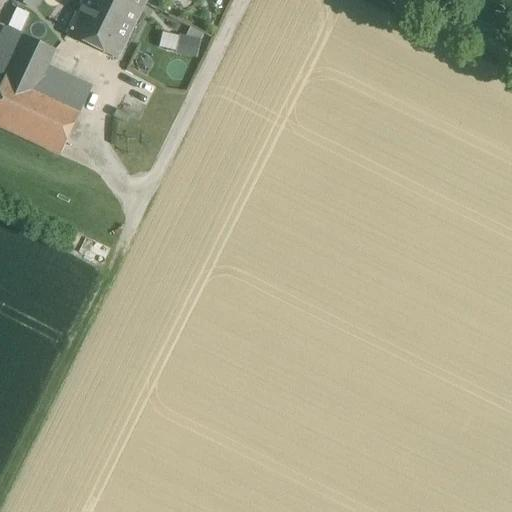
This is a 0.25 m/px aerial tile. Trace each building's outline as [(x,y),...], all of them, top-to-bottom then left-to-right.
[(146,0),(86,0),(70,33),(119,58),(146,0)] [(16,10),(7,28),(20,34),(29,16),(16,10)] [(6,27),(0,39),(0,89),(7,75),(25,36),(20,34),(7,28),(6,27)] [(177,54),(197,57),(201,39),(181,35),(177,54)] [(56,51),(25,36),(7,75),(53,97),(64,75),(48,67),(56,51)] [(7,75),(0,89),(0,127),(61,156),(82,111),(53,97),(7,75)] [(93,88),(64,75),(53,97),(82,111),(93,88)]
